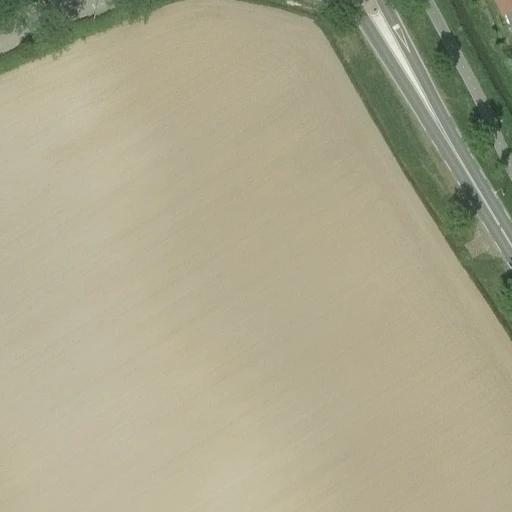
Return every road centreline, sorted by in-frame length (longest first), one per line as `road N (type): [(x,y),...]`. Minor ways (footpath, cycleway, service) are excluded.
road 1 (secondary): [(348,0),(435,121)]
road 2 (secondary): [(511,249),(435,121)]
road 3 (secondary): [(435,121),(379,0)]
